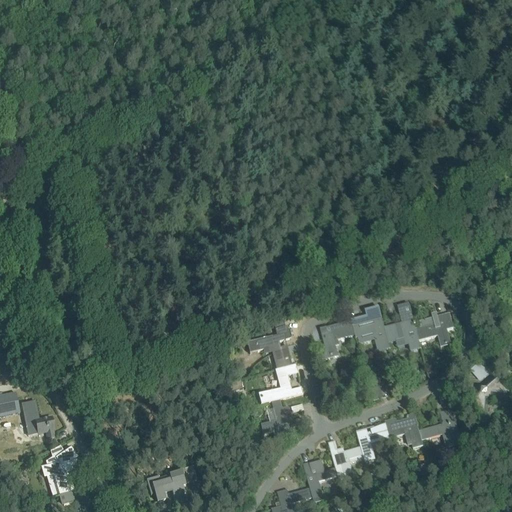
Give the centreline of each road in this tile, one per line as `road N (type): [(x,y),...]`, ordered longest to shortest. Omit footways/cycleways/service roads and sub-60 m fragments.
road 1 (track): [(61,161),(103,368),(126,378),(511,180)]
road 2 (residential): [(321,429),(306,327),(362,300),(450,300),(469,338),(465,353),(432,385),(347,422)]
road 3 (track): [(0,195),(369,0)]
road 4 (track): [(0,207),(31,346),(69,424)]
